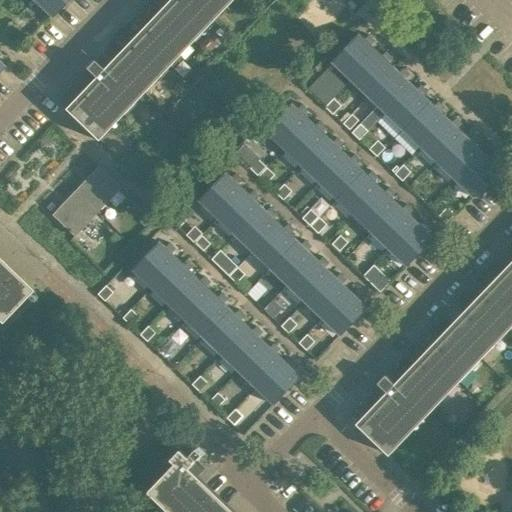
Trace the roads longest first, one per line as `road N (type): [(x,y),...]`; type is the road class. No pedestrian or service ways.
road 1 (residential): [(316,416),(511,212)]
road 2 (residential): [(0,120),(116,0)]
road 3 (residential): [(418,511),(316,416)]
